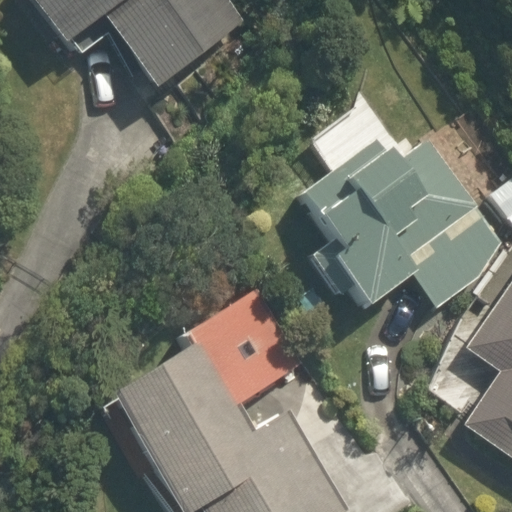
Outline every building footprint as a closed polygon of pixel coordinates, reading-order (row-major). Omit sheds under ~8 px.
[(16,0),(64,71),(112,40),(160,113),(262,45),(232,0),(16,0)] [(505,180),(480,197),(511,241),(511,85),(504,74),(455,109),(505,180)] [(316,162),(284,186),(328,245),(305,262),(361,337),(418,294),(437,318),(511,262),(511,261),(425,145),(403,161),(361,106),(305,148),(316,162)] [(511,282),(458,363),(495,388),(463,436),(511,468),(511,282)] [(355,511),(303,425),(256,453),(235,418),(309,373),(256,286),(176,334),(197,369),(115,418),(170,511),(355,511)]
